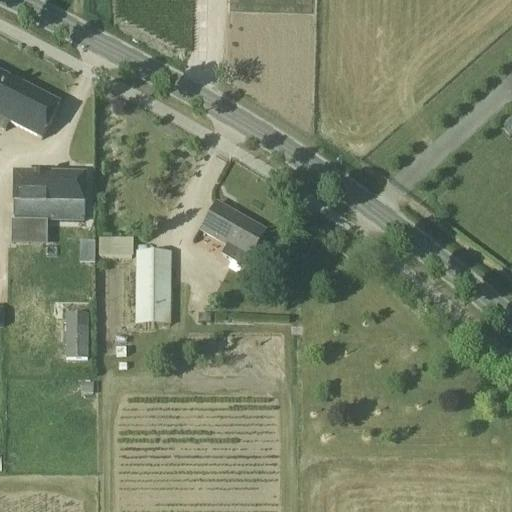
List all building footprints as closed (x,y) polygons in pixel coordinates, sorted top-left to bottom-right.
[(0,130),(5,133),(10,125),(41,141),(59,106),(0,74),(0,130)] [(14,223),(13,246),(46,246),(46,224),(84,225),(84,208),(46,207),(47,176),(13,175),(14,223)] [(216,205),(200,233),(226,248),(224,252),(221,258),(232,264),(244,271),(266,233),(216,205)] [(135,259),(134,239),(100,240),(101,260),(135,259)] [(136,255),(135,328),(170,328),(171,255),(136,255)] [(65,317),(65,362),(87,362),(88,317),(65,317)] [(82,396),(91,396),(91,385),(82,385),(82,396)]
